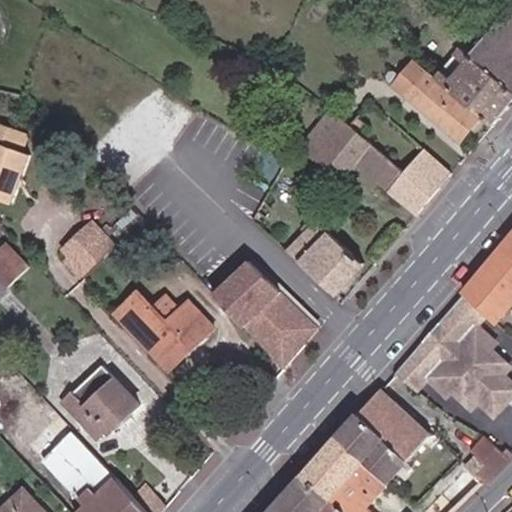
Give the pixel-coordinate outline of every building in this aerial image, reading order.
[(481,29),(439,80),(494,126),(511,103),(511,1),(497,18),(485,32),(481,29)] [(464,144),(483,121),(414,63),(395,85),(464,144)] [(373,143),(334,111),(304,149),(343,182),(358,163),(373,143)] [(0,165),(10,130),(0,126),(0,165)] [(24,135),(10,130),(0,165),(0,201),(8,204),(14,187),(9,185),(12,176),(18,178),(26,155),(18,152),(24,135)] [(373,143),(358,163),(419,217),(453,177),(417,144),(400,164),(373,143)] [(9,185),(14,187),(18,178),(12,176),(9,185)] [(309,214),(281,244),(336,296),(364,266),(309,214)] [(84,245),(98,231),(92,225),(79,239),(84,245)] [(205,258),(246,298),(259,286),(256,282),(271,266),(233,228),(205,258)] [(84,245),(99,260),(113,247),(98,231),(84,245)] [(64,254),(70,260),(84,245),(79,239),(64,254)] [(30,270),(4,244),(0,248),(0,280),(9,291),(30,270)] [(70,260),(65,265),(79,279),(99,260),(84,245),(70,260)] [(511,247),(466,296),(496,324),(511,306),(511,247)] [(171,375),(201,347),(194,341),(211,325),(191,304),(169,325),(154,309),(130,331),(171,375)] [(194,341),(201,347),(218,332),(211,325),(194,341)] [(423,346),(429,352),(447,331),(441,326),(423,346)] [(453,396),(465,407),(469,403),(474,408),(477,404),(492,418),(511,394),(511,387),(501,377),(508,369),(491,352),(495,348),(475,329),(462,345),(447,331),(429,352),(443,365),(428,381),(448,401),(453,396)] [(144,405),(104,364),(64,403),(99,439),(110,429),(114,433),(144,405)] [(431,436),(383,392),(340,439),(390,483),(431,436)] [(469,403),(465,407),(470,412),(474,408),(469,403)] [(32,446),(47,461),(77,431),(63,416),(32,446)] [(89,507),(92,511),(151,511),(142,501),(77,431),(47,461),(89,507)] [(390,483),(340,439),(305,479),(336,506),(341,511),(372,511),(369,508),(390,483)] [(503,453),(492,444),(487,448),(483,443),(473,453),(478,458),(420,511),(449,511),(507,457),(503,453)] [(341,511),(336,506),(305,479),(275,511),(341,511)] [(142,501),(151,511),(164,511),(169,507),(153,489),(142,501)] [(45,511),(28,492),(5,511),(45,511)]
